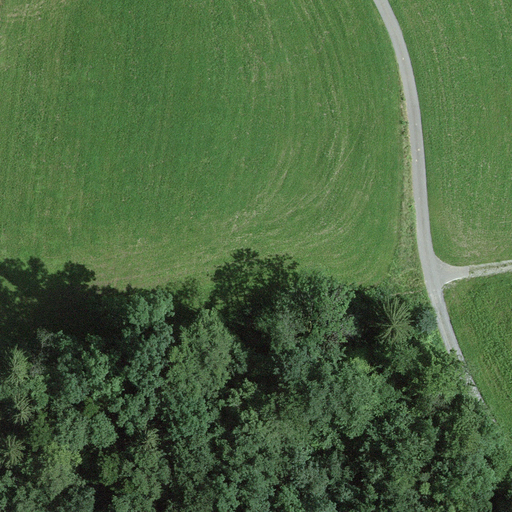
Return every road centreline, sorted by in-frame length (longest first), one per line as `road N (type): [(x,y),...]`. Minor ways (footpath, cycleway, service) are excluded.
road 1 (track): [(381,0),(408,77),(428,274)]
road 2 (track): [(428,274),(459,366),(511,459)]
